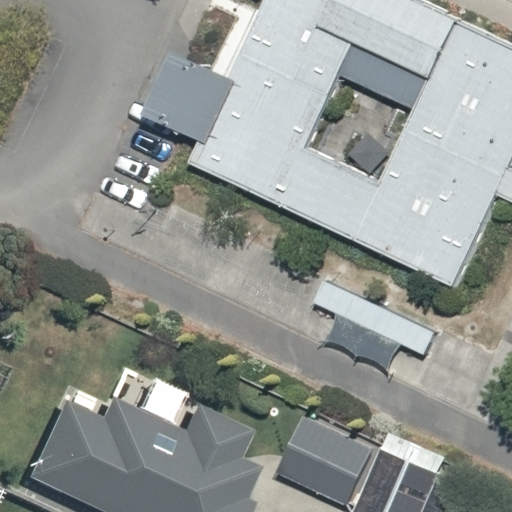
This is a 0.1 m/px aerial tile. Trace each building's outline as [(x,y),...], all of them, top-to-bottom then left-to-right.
[(511,172),(511,46),(409,0),(268,0),(192,163),(457,289),(506,185),(511,172)] [(439,327),(328,274),(316,300),(344,313),(332,338),(392,366),(404,341),(428,352),(439,327)] [(101,394),(78,383),(34,476),(109,511),(255,511),(260,502),(252,498),(268,465),(251,457),(262,434),(200,405),(189,429),(164,417),(181,380),(149,365),(132,401),(118,394),(113,406),(99,399),(101,394)] [(384,445),(314,414),(287,472),(357,504),(384,445)] [(460,452),(401,426),(363,511),(454,511),(461,498),(443,490),(460,452)]
